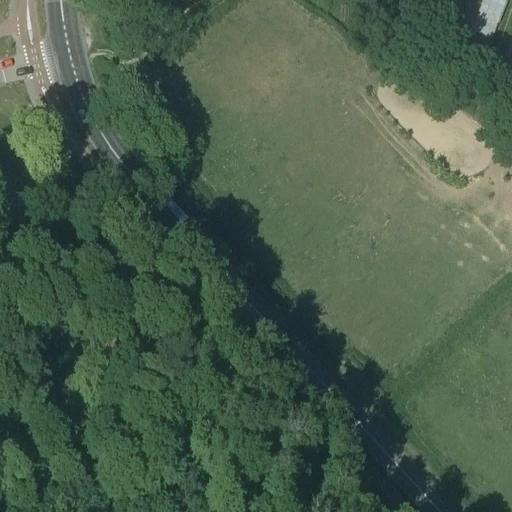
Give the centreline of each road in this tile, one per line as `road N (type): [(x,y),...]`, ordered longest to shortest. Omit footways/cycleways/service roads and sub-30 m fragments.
road 1 (tertiary): [(438,511),(123,166),(82,100),(69,55)]
road 2 (track): [(24,228),(104,265),(255,433),(311,511)]
road 3 (track): [(511,115),(483,91),(484,75),(434,13)]
road 4 (track): [(0,331),(24,228),(2,213)]
